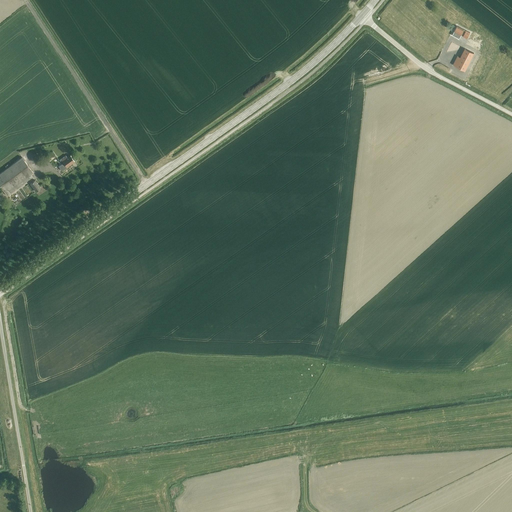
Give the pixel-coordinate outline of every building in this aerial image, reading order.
[(457,26),(453,35),(459,38),(467,43),(469,39),(467,38),(470,32),(457,26)] [(470,38),(474,40),(479,29),(475,27),(470,38)] [(473,53),(464,48),(460,57),(457,56),(453,64),(464,70),(473,53)] [(475,53),(467,70),(476,74),(484,57),(475,53)] [(56,156),(52,151),(46,156),(49,161),(56,156)] [(58,167),(61,171),(74,161),(74,160),(75,160),(73,157),(72,158),(70,155),(67,157),(65,156),(59,160),(62,163),(58,167)] [(21,157),(0,172),(0,186),(7,195),(32,176),(31,174),(33,173),(21,157)] [(34,180),(29,183),(35,191),(40,188),(34,180)]
